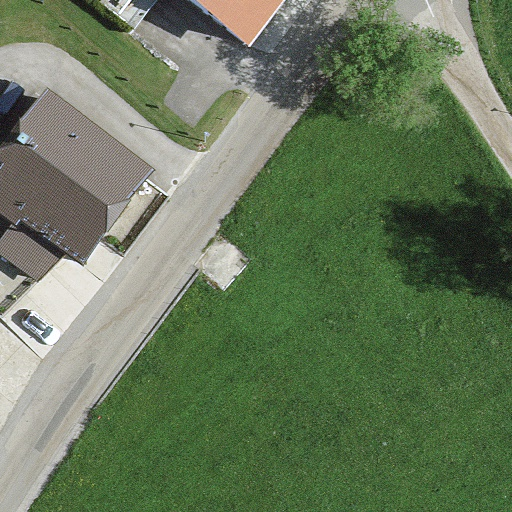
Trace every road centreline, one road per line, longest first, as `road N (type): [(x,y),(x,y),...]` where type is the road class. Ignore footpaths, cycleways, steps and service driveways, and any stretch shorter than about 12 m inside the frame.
road 1 (unclassified): [(353,0),(78,351),(0,472)]
road 2 (track): [(414,0),(511,137)]
